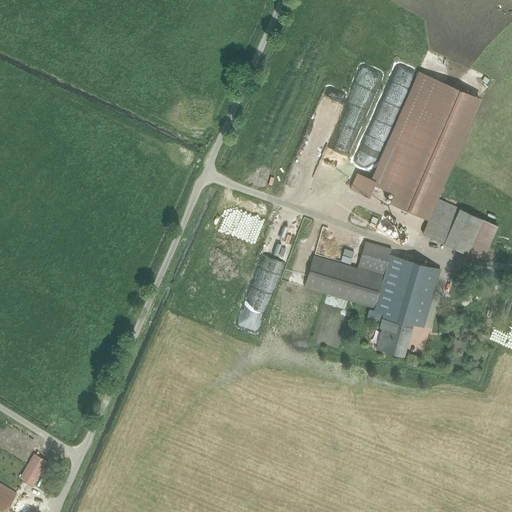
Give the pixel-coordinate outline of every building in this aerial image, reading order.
[(369,190),(433,218),(439,204),(486,97),(422,69),(369,190)] [(380,80),(381,74),(369,73),(369,81),(373,82),(373,79),(380,80)] [(361,132),(375,97),(359,91),(346,127),(361,132)] [(322,96),(287,199),(306,206),(342,103),(322,96)] [(380,101),(372,122),(391,129),(399,109),(380,101)] [(433,218),(430,225),(426,235),(466,254),(468,250),(480,255),(493,225),(439,204),(433,218)] [(310,256),(301,287),(367,307),(365,316),(374,319),(366,346),(394,355),(395,352),(397,353),(405,326),(415,329),(416,329),(434,272),(387,258),(388,254),(359,245),(352,269),(310,256)] [(456,310),(442,306),(439,317),(453,321),(456,310)] [(46,461),(30,452),(15,478),(31,487),(46,461)] [(0,511),(11,494),(0,488),(0,511)]
